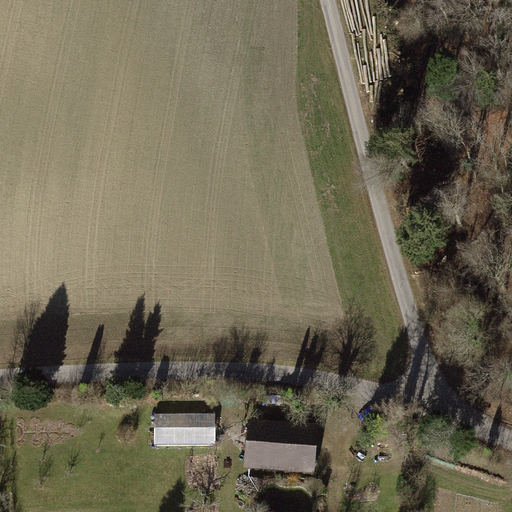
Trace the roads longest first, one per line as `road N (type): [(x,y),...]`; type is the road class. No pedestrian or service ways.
road 1 (track): [(511,437),(428,391),(219,364),(0,378)]
road 2 (unclassified): [(428,391),(327,0)]
